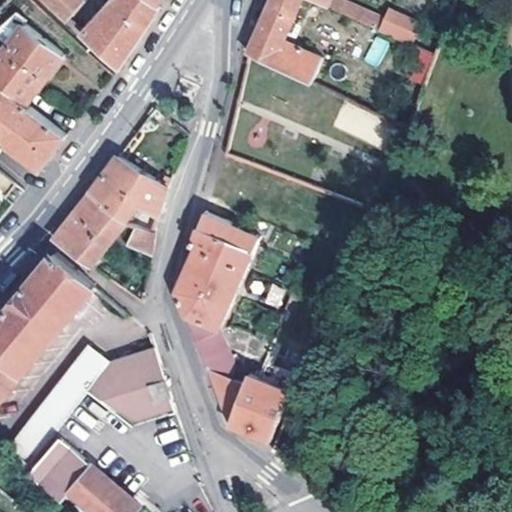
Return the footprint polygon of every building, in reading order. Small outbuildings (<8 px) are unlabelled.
[(46,0),(69,21),(86,3),(83,0),(46,0)] [(161,8),(158,4),(157,6),(151,0),(116,0),(83,35),(120,69),(127,58),(133,49),(161,8)] [(285,41),(304,0),(272,0),(259,30),(249,53),(250,54),(314,83),(324,59),(285,41)] [(391,10),(382,31),(414,45),(423,24),(391,10)] [(26,24),(0,56),(0,85),(26,105),(66,55),(26,24)] [(365,62),(380,67),(388,40),(372,36),(365,62)] [(414,47),(408,80),(426,84),(433,51),(414,47)] [(0,137),(7,143),(41,170),(45,164),(67,136),(26,105),(0,85),(0,137)] [(161,182),(120,155),(93,192),(131,216),(145,201),(161,216),(174,179),(166,175),(161,182)] [(130,217),(131,216),(93,192),(63,231),(57,239),(93,265),(130,217)] [(194,246),(199,248),(248,270),(262,238),(206,213),(204,219),(194,246)] [(156,231),(137,219),(129,231),(134,235),(131,239),(153,255),(158,232),(156,231)] [(223,326),(248,270),(199,248),(190,267),(179,290),(232,423),(247,384),(233,378),(237,362),(223,326)] [(0,318),(0,400),(58,332),(63,326),(70,318),(97,286),(56,252),(0,318)] [(270,285),(265,303),(280,307),(284,289),(270,285)] [(63,326),(58,332),(84,351),(89,345),(63,326)] [(89,345),(84,351),(36,415),(56,430),(84,395),(88,389),(109,362),(89,345)] [(152,385),(168,379),(157,347),(109,362),(88,389),(137,423),(179,413),(174,397),(158,403),(152,385)] [(280,385),(251,373),(247,384),(232,423),(255,432),(273,440),(299,377),(286,372),(280,385)] [(56,430),(36,415),(10,448),(30,464),(56,430)] [(94,460),(60,434),(30,474),(62,502),(70,491),(94,460)] [(10,448),(6,454),(25,470),(30,464),(10,448)] [(70,491),(94,511),(133,511),(142,501),(95,462),(94,460),(70,491)]
